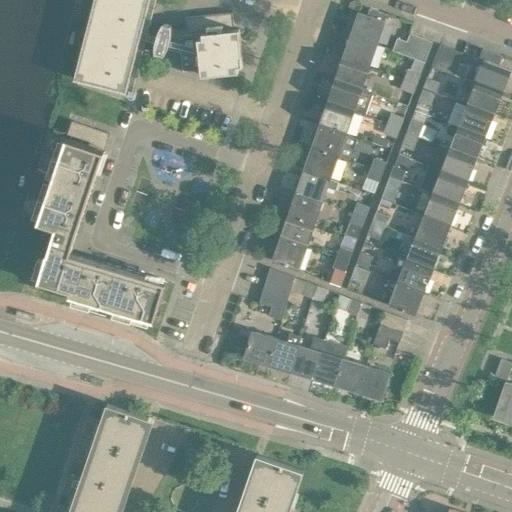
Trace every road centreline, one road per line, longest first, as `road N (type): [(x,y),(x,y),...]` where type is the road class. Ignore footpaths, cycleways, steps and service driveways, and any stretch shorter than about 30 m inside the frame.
road 1 (residential): [(216,280),(93,244),(129,128),(261,170)]
road 2 (unclassified): [(317,423),(0,332)]
road 3 (tertiary): [(410,452),(511,205)]
road 4 (residential): [(261,170),(321,0)]
